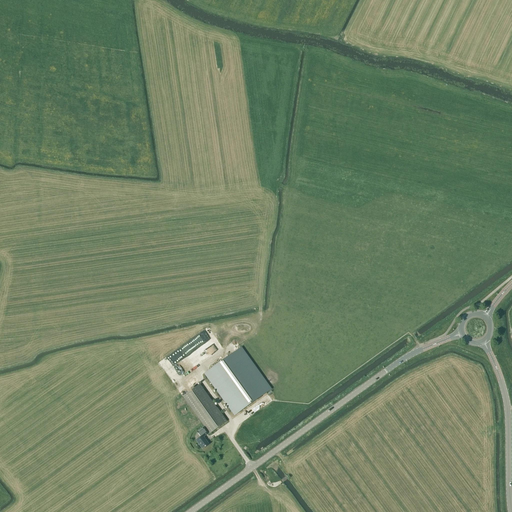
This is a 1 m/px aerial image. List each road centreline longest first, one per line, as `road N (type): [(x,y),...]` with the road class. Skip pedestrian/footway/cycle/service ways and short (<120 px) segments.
road 1 (secondary): [(190,511),(404,358),(461,333)]
road 2 (secondary): [(511,511),(507,408),(484,341)]
